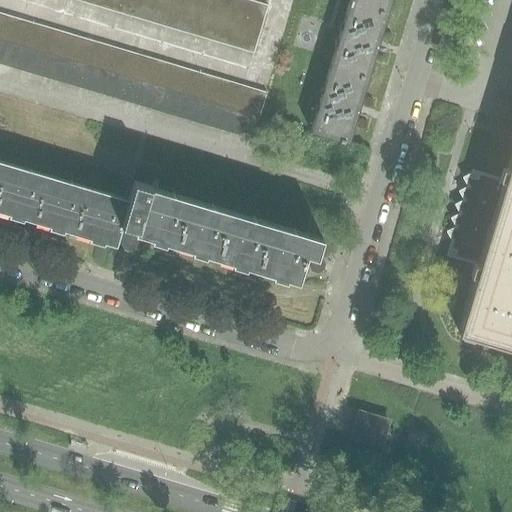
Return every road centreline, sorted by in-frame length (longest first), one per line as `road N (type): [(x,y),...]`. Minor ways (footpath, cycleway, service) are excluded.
road 1 (residential): [(326,345),(344,320),(435,0)]
road 2 (residential): [(0,261),(289,348),(326,345)]
road 3 (secondary): [(230,511),(0,442)]
road 4 (residential): [(511,402),(384,371),(326,345)]
